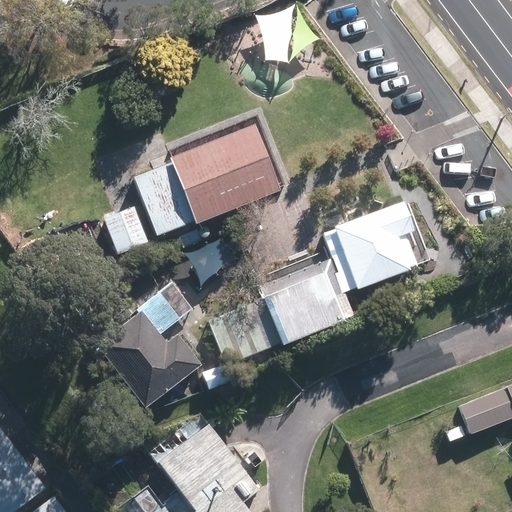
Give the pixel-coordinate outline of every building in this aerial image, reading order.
[(0,25),(0,43),(9,37),(0,25)] [(253,128),(176,159),(200,220),(277,189),(253,128)] [(174,164),(134,180),(156,235),(196,219),(174,164)] [(402,205),(330,234),(352,289),(415,263),(402,231),(411,227),(402,205)] [(135,208),(107,220),(120,251),(148,240),(135,208)] [(325,275),(271,297),(287,338),(342,316),(325,275)] [(138,309),(103,337),(150,397),(197,360),(179,337),(167,346),(138,309)] [(237,380),(231,367),(229,360),(204,370),(212,390),(237,380)] [(511,415),(511,387),(462,406),(472,431),(511,415)] [(91,511),(0,392),(0,511),(91,511)] [(206,510),(203,511),(253,511),(242,497),(256,486),(211,427),(167,461),(206,510)]
